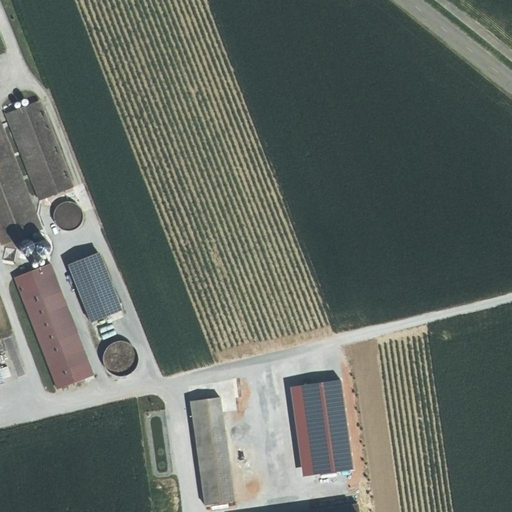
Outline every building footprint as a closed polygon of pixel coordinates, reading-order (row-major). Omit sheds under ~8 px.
[(39,102),(9,114),(42,201),(73,188),(39,102)] [(0,133),(0,241),(2,246),(38,232),(16,175),(0,133)] [(54,216),(54,221),(55,224),(57,228),(60,230),(63,231),(67,232),(70,232),(73,231),(75,230),(78,228),(79,226),(81,224),(82,222),(82,219),(82,216),(81,211),(80,210),(76,206),(74,204),(71,204),(67,203),(63,204),(59,206),(56,211),(54,216)] [(28,254),(30,253),(32,251),(33,249),(33,247),(32,245),(31,243),(29,242),(28,241),(25,241),(23,241),(21,243),(19,246),(19,249),(20,250),(22,253),(24,254),(26,254),(28,254)] [(98,253),(68,265),(91,323),(120,311),(98,253)] [(47,265),(14,278),(57,390),(90,377),(47,265)] [(116,343),(110,346),(107,349),(104,355),(103,362),(104,366),(107,370),(110,374),(113,376),(120,377),(123,377),(128,376),(132,373),(136,367),(138,364),(138,360),(136,353),(133,348),(128,344),(121,343),(116,343)] [(342,379),(297,384),(308,475),(361,468),(349,364),(341,365),(342,379)] [(219,397),(189,401),(203,504),(233,500),(219,397)]
